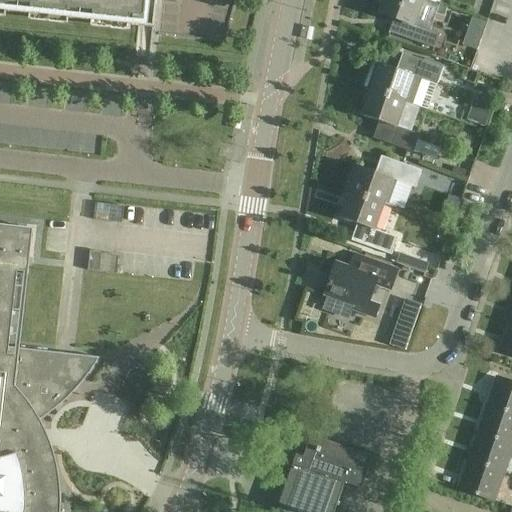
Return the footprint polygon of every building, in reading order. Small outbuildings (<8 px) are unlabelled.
[(0,0),(0,9),(139,25),(141,0),(0,0)] [(390,34),(415,43),(433,49),(438,35),(413,26),(422,0),(382,0),(378,14),(401,23),(397,34),(389,31),(388,34),(389,35),(390,34)] [(472,19),(468,32),(480,36),(484,23),(472,19)] [(429,111),(437,86),(443,69),(410,57),(404,73),(376,63),(367,89),(429,111)] [(380,141),(399,148),(413,153),(419,136),(410,133),(419,109),(428,112),(429,111),(367,89),(362,103),(364,104),(360,116),(386,125),(380,141)] [(471,106),(466,121),(485,127),(495,101),(480,96),(476,107),(471,106)] [(355,167),(346,192),(383,205),(392,180),(414,188),(421,171),(388,159),(382,176),(350,165),(350,166),(355,167)] [(374,230),(383,205),(346,192),(341,206),(343,207),(339,219),(364,228),(358,244),(391,256),(397,239),(374,230)] [(50,444),(39,420),(57,408),(73,393),(86,377),(98,359),(7,348),(18,257),(30,258),(33,230),(0,226),(0,511),(60,511),(61,508),(60,493),(57,468),(50,444)] [(88,271),(99,272),(101,253),(90,252),(88,271)] [(324,296),(326,296),(321,311),(348,321),(352,310),(376,318),(381,306),(369,301),(375,285),(390,291),(397,271),(363,259),(359,272),(339,265),(337,272),(333,270),(324,296)] [(417,260),(414,270),(425,274),(428,264),(417,260)] [(405,299),(389,346),(405,352),(421,305),(405,299)] [(511,324),(509,324),(504,338),(508,341),(504,352),(500,350),(499,351),(511,355),(511,324)] [(495,396),(491,407),(511,414),(511,383),(496,378),(491,393),(495,396)] [(511,414),(491,407),(487,405),(482,421),(485,423),(481,434),(511,445),(511,414)] [(476,451),(472,462),(504,473),(505,470),(511,471),(511,445),(481,434),(477,433),(472,448),(476,451)] [(296,456),(292,465),(275,511),(334,511),(344,484),(361,490),(372,458),(310,437),(303,458),(296,456)] [(494,502),(500,483),(504,473),(472,462),(468,461),(462,476),(466,478),(462,490),(458,488),(458,489),(494,502)]
